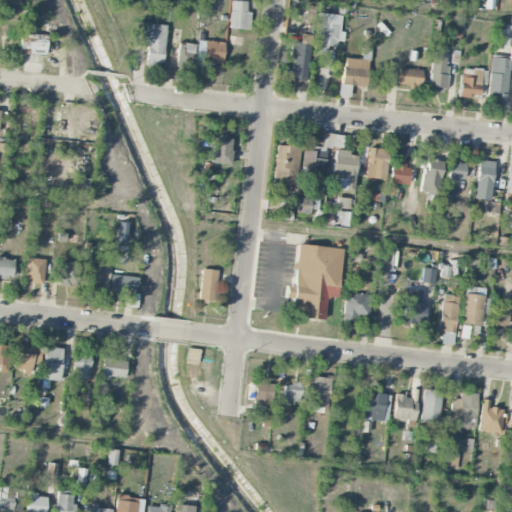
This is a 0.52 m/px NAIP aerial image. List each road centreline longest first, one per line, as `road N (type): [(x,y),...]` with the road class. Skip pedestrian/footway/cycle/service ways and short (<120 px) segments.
road 1 (residential): [(231,413),(279,0)]
road 2 (residential): [(511,135),(129,95)]
road 3 (residential): [(511,368),(195,336)]
road 4 (residential): [(151,331),(0,311)]
